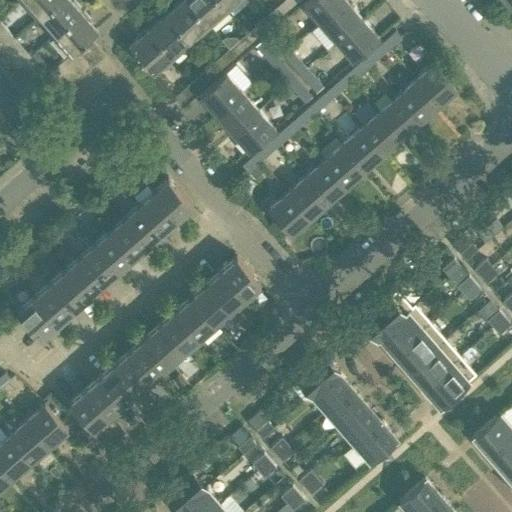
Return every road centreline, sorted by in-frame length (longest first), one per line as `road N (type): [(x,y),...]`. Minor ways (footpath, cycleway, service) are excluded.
road 1 (residential): [(225,214),(123,98),(0,205)]
road 2 (residential): [(1,342),(36,381),(225,214)]
road 3 (residential): [(312,313),(86,511)]
road 4 (residential): [(511,136),(312,313)]
road 5 (residential): [(312,313),(225,214)]
